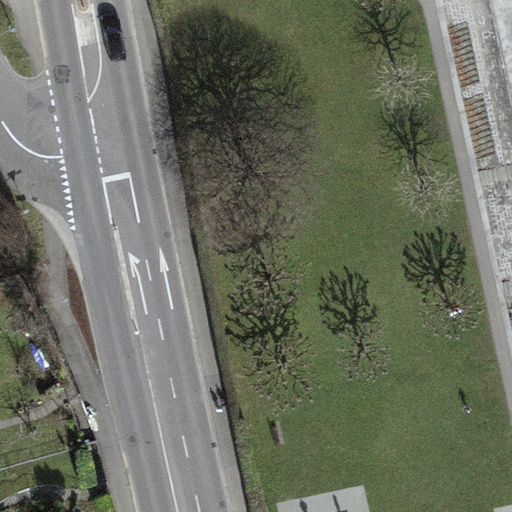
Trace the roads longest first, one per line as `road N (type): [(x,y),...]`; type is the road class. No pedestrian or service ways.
road 1 (primary): [(108,151),(187,511)]
road 2 (primary): [(78,0),(108,151)]
road 3 (tertiary): [(108,151),(44,153),(26,146),(0,114)]
